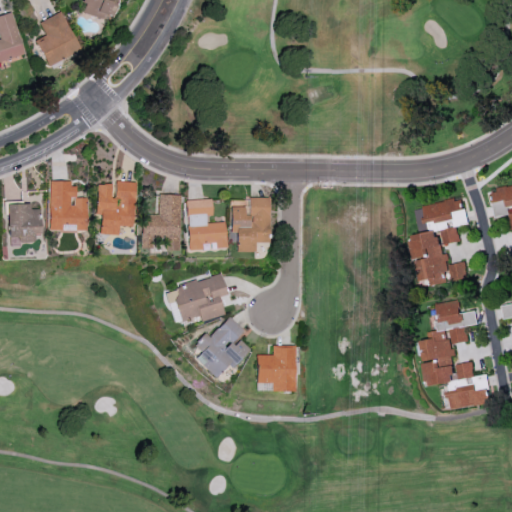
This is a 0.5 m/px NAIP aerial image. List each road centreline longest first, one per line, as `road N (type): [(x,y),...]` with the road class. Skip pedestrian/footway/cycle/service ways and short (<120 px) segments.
road 1 (residential): [(85,92),(153,156),(201,171),(433,171),(511,137)]
road 2 (residential): [(501,382),(487,299),(493,272),(466,162)]
road 3 (residential): [(0,169),(59,143),(133,78),(148,45)]
road 4 (residential): [(148,45),(44,120),(0,141)]
road 5 (residential): [(275,315),(291,295),(291,172)]
